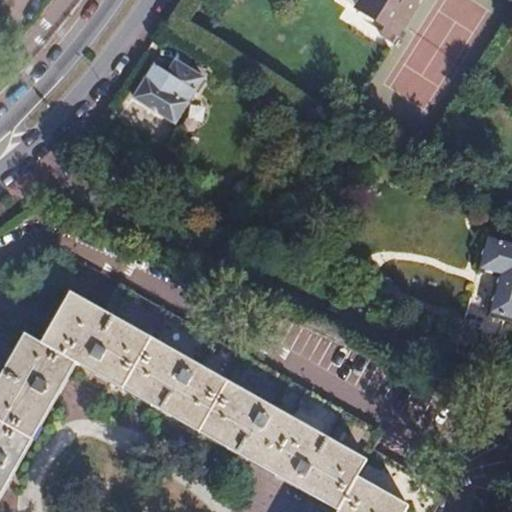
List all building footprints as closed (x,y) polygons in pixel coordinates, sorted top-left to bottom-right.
[(355,0),(389,21),(400,29),(401,28),(415,6),(418,0),(355,0)] [(400,29),(389,21),(384,29),(395,36),(400,29)] [(156,65),(135,98),(176,126),(198,93),(206,80),(178,62),(170,74),(156,65)] [(465,305),(511,318),(511,240),(482,233),(465,305)] [(0,491),(72,365),(332,511),(431,511),(442,494),(422,481),(424,477),(373,449),(381,435),(117,285),(100,311),(70,293),(39,346),(21,336),(0,373),(0,491)]
